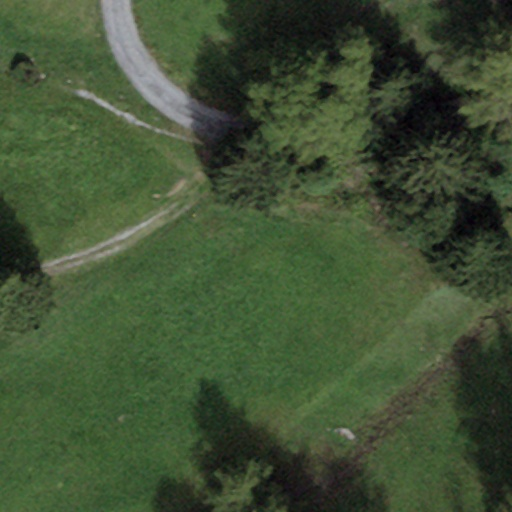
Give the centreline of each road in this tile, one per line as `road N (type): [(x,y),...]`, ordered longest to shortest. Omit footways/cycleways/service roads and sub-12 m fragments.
road 1 (track): [(511,120),(441,140),(245,142)]
road 2 (track): [(245,142),(194,119),(146,79),(122,25),(123,0)]
